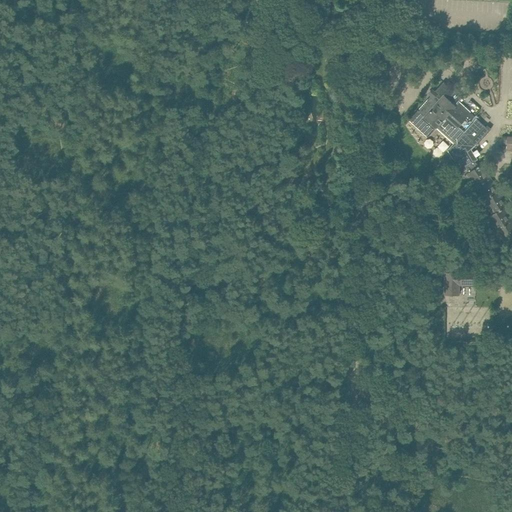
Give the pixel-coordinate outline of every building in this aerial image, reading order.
[(430,47),(430,56),(442,57),(443,48),(430,47)] [(473,60),(473,48),(461,47),(461,59),(473,60)] [(467,173),(493,214),(489,216),(507,244),(511,240),(511,222),(503,208),(507,206),(481,165),(480,165),(478,166),(475,161),(477,159),(476,157),(478,155),(476,150),(473,152),(471,149),(476,144),(476,145),(491,129),(487,125),(485,127),(458,102),(462,98),(443,82),(436,88),(428,97),(408,120),(427,137),(436,127),(453,143),(447,150),(462,174),(463,174),(462,172),(467,169),(469,173),(467,173)] [(476,272),(455,272),(445,272),(445,295),(458,295),(458,284),(476,284),(476,272)] [(453,328),(450,328),(450,332),(459,332),(458,319),(452,320),(453,328)] [(389,404),(384,408),(395,423),(407,415),(395,399),(389,404)]
